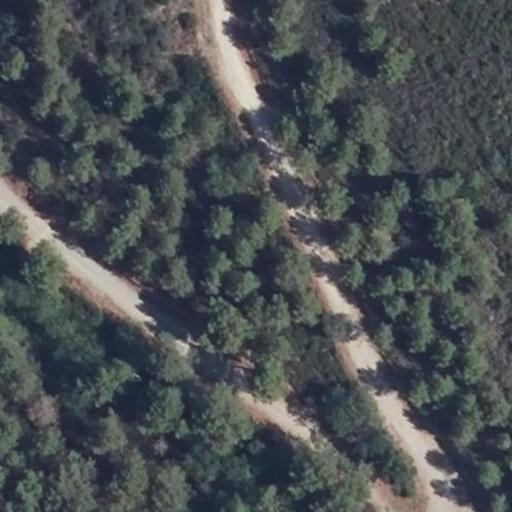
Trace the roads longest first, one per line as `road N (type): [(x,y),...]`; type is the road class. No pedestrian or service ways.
road 1 (track): [(222,0),(226,34),(272,150),(373,374),(440,471),(438,511)]
road 2 (track): [(405,511),(0,195)]
